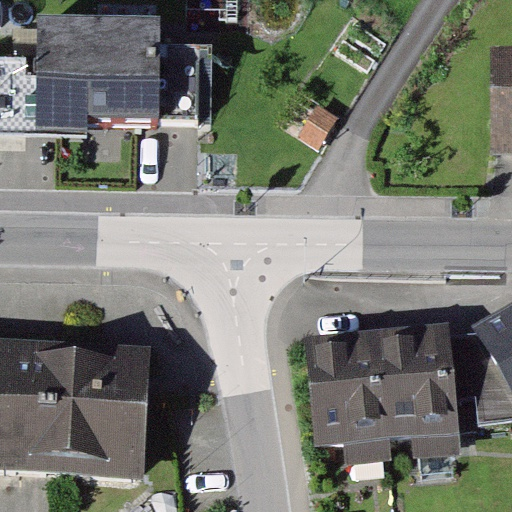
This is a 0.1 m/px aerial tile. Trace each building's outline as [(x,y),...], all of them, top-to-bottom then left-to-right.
[(161,34),(37,33),(37,70),(36,142),(88,143),(88,128),(160,128),(160,125),(161,57),(161,34)] [(511,56),(496,56),(496,156),(511,156),(511,56)] [(161,57),(160,125),(213,126),(213,57),(161,57)] [(0,142),(36,142),(37,70),(0,69),(0,142)] [(511,322),(470,345),(306,355),(318,460),(462,449),(461,437),(511,432),(511,322)] [(158,368),(0,363),(0,487),(154,492),(158,368)]
